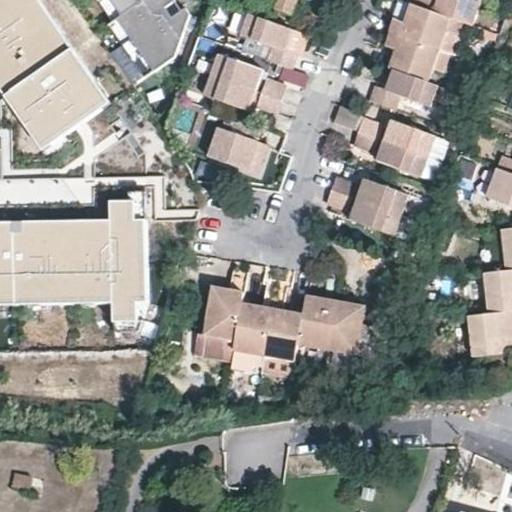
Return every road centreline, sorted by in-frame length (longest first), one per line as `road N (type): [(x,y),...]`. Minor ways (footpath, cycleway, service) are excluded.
road 1 (residential): [(224,442),(448,419),(511,442)]
road 2 (residential): [(257,230),(279,230),(363,0)]
road 3 (unknown): [(449,511),(474,424),(441,450),(414,511)]
road 4 (unknown): [(224,442),(161,460),(132,511)]
